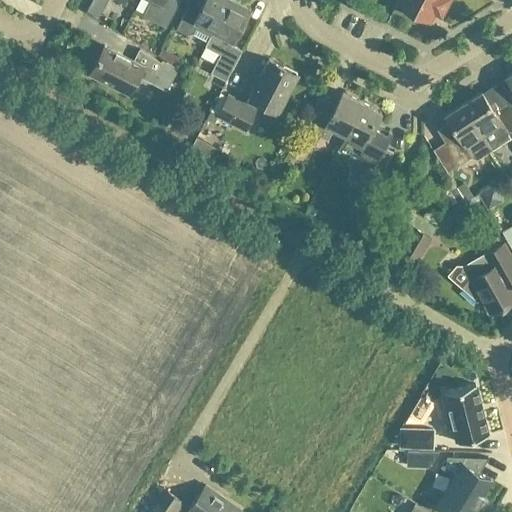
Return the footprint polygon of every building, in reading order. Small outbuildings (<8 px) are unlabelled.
[(153,0),(144,17),(166,28),(180,2),(176,0),(153,0)] [(205,47),(206,48),(230,0),(204,0),(197,14),(187,9),(176,30),(187,36),(191,35),(207,43),(205,47)] [(231,0),(230,0),(206,48),(220,55),(210,75),(226,83),(242,52),(231,47),(250,10),(231,0)] [(435,14),(441,18),(450,0),(400,0),(397,6),(430,23),(435,14)] [(167,91),(178,69),(164,60),(162,64),(140,50),(134,62),(105,47),(91,74),(130,95),(139,77),(167,91)] [(255,109),(258,103),(278,113),(298,74),(270,59),(250,99),(251,99),(247,105),(229,95),(218,117),(246,132),(257,110),(255,109)] [(333,130),(345,136),(362,103),(342,93),(329,119),(313,111),(298,139),(315,147),(320,138),(328,142),(333,130)] [(481,94),(463,106),(491,151),(510,138),(508,135),(511,132),(511,112),(509,107),(506,103),(493,112),(481,94)] [(381,113),(362,103),(345,136),(338,149),(353,158),(352,167),(350,171),(349,175),(349,179),(351,183),(354,187),(361,191),(391,133),(375,125),(381,113)] [(491,151),(463,106),(445,117),(451,126),(439,134),(459,165),(470,158),(476,160),(491,151)] [(414,228),(399,253),(415,263),(430,238),(414,228)] [(511,289),(511,259),(504,245),(465,267),(472,278),(463,288),(477,301),(482,298),(491,314),(511,302),(511,290),(511,289)] [(488,435),(475,385),(444,392),(457,443),(488,435)] [(427,397),(426,399),(420,396),(404,424),(425,425),(436,405),(429,401),(430,399),(427,397)] [(434,451),(434,431),(401,430),(400,449),(434,451)] [(439,453),(408,452),(407,469),(429,469),(439,453)] [(447,457),(440,468),(455,476),(437,506),(447,511),(471,511),(474,507),(476,508),(478,507),(475,505),(480,497),(482,499),(483,497),(482,496),(491,480),(479,473),(488,458),(447,457)] [(240,511),(241,511),(206,486),(187,511),(240,511)] [(164,488),(146,511),(177,511),(184,503),(164,488)]
